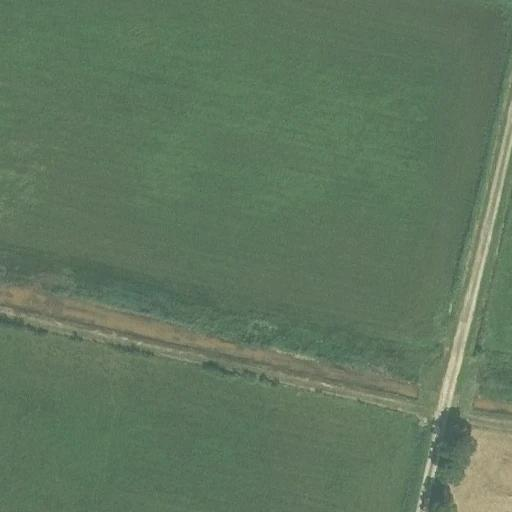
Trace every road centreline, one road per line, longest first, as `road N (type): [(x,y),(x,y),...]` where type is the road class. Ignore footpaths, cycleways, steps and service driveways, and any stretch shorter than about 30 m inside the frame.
road 1 (track): [(511,425),(0,314)]
road 2 (track): [(419,511),(511,108)]
